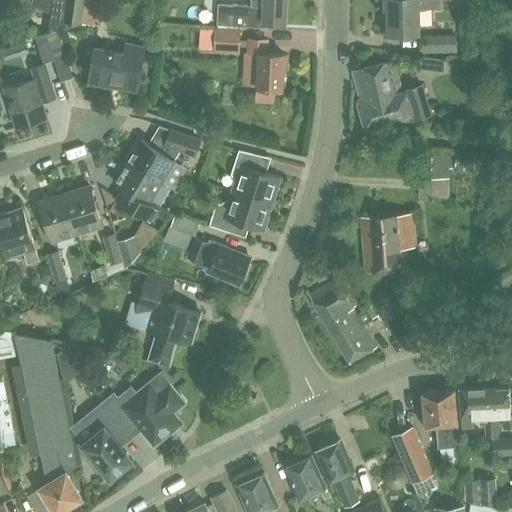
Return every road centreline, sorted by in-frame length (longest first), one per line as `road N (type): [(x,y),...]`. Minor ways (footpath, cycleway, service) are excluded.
road 1 (residential): [(322,409),(278,302),(333,119),(331,0)]
road 2 (residential): [(322,409),(118,511)]
road 3 (residential): [(511,353),(428,361),(322,409)]
